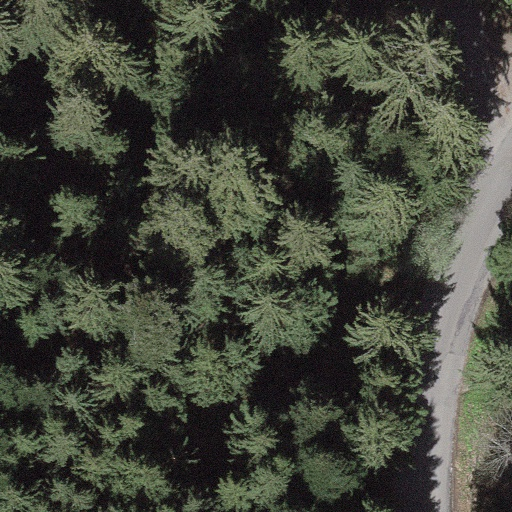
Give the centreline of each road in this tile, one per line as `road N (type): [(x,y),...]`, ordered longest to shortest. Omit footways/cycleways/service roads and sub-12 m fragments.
road 1 (unclassified): [(441,511),(448,404),(478,282),(507,220)]
road 2 (unclassified): [(507,220),(470,0)]
